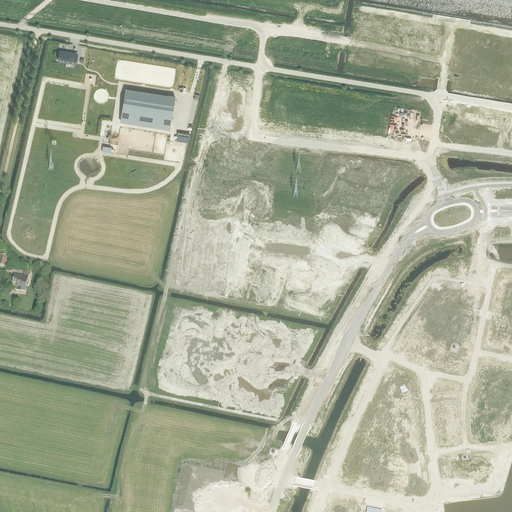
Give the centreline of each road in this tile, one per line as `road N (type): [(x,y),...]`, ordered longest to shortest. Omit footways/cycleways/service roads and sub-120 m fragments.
road 1 (track): [(320,511),(385,348),(430,281),(435,275),(489,286)]
road 2 (unclassified): [(252,66),(0,24)]
road 3 (track): [(345,40),(101,0)]
road 4 (unclassified): [(427,157),(252,137),(258,73)]
road 5 (tertiary): [(398,251),(294,454)]
road 6 (track): [(492,264),(462,397),(468,450)]
road 7 (unclassified): [(439,97),(262,67)]
road 8 (track): [(387,354),(425,374),(439,506)]
road 9 (track): [(38,30),(0,192)]
road 10 (track): [(356,9),(511,34)]
road 11 (residential): [(316,485),(439,511)]
